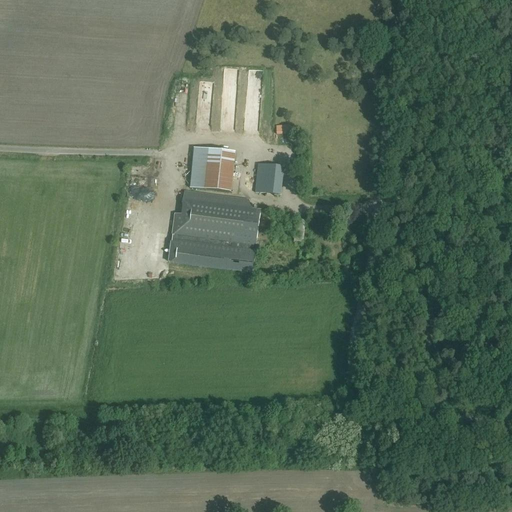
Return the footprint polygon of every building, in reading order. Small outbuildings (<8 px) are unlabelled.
[(203,81),(203,108),(213,108),(213,81),(203,81)] [(250,123),(250,134),(259,134),(259,123),(250,123)] [(276,126),(277,135),(291,134),(290,125),(276,126)] [(193,145),(193,185),(234,185),(234,145),(193,145)] [(258,165),(255,193),(281,195),(284,168),(258,165)] [(174,214),(172,235),(173,236),(256,246),(261,210),(253,209),(183,201),(181,215),(174,214)] [(256,251),(172,240),(172,242),(171,242),(168,263),(171,263),(171,264),(253,275),(256,251)]
